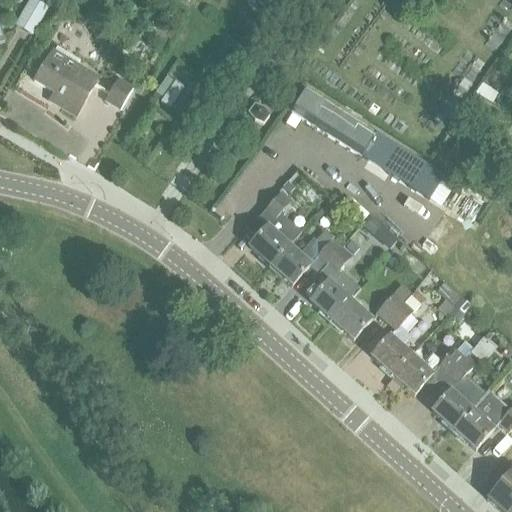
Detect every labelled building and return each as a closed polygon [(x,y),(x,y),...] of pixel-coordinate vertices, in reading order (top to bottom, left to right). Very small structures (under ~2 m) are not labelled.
[(33,1),(17,30),(32,40),(49,11),(33,1)] [(79,62),(56,48),(36,81),(56,93),(51,101),(76,116),(98,80),(76,66),(79,62)] [(102,105),(116,113),(128,93),(114,84),(102,105)] [(499,104),(504,91),(484,84),(479,97),(499,104)] [(175,86),(161,106),(171,113),(185,93),(175,86)] [(362,160),(377,137),(308,92),(293,115),(362,160)] [(479,104),(468,122),(480,130),(492,111),(479,104)] [(253,111),(250,114),(249,113),(249,114),(250,114),(248,116),(254,123),(263,127),(269,119),(263,111),(254,108),(253,110),(252,109),(252,110),(253,111)] [(490,125),(485,132),(493,137),(497,130),(490,125)] [(377,137),(362,160),(395,181),(426,201),(426,200),(440,178),(441,178),(410,158),(377,137)] [(270,269),(289,249),(300,236),(280,219),(292,206),(280,196),(247,232),(257,241),(249,250),(270,269)] [(373,220),(365,230),(374,239),(383,229),(373,220)] [(345,249),(354,257),(359,251),(350,243),(345,249)] [(289,249),(270,269),(292,289),(311,269),(315,264),(322,272),(342,251),(334,244),(325,253),(315,244),(301,260),(289,249)] [(342,251),(322,272),(319,276),(328,284),(310,305),(331,324),(350,303),(360,292),(355,287),(342,274),(353,261),(342,251)] [(384,325),(409,297),(400,288),(392,298),(375,317),(384,325)] [(414,292),(409,297),(384,325),(394,334),(389,339),(370,361),(392,380),(411,358),(401,350),(410,340),(398,329),(419,305),(418,305),(423,300),(414,292)] [(444,305),(437,313),(445,320),(452,312),(462,301),(451,292),(442,302),(444,305)] [(371,323),(350,303),(331,324),(352,344),(371,323)] [(482,342),(469,357),(481,368),(495,353),(482,342)] [(411,358),(392,380),(414,399),(436,374),(444,382),(464,360),(471,352),(464,346),(457,354),(455,352),(443,366),(436,360),(430,360),(422,369),(411,358)] [(464,360),(444,382),(453,391),(449,394),(431,414),(453,434),(486,397),(465,378),(473,369),(464,360)] [(472,413),(453,434),(475,454),(494,433),(497,429),(506,436),(511,429),(511,412),(510,415),(488,395),(486,397),(472,413)] [(498,511),(511,511),(511,475),(487,502),(498,511)]
